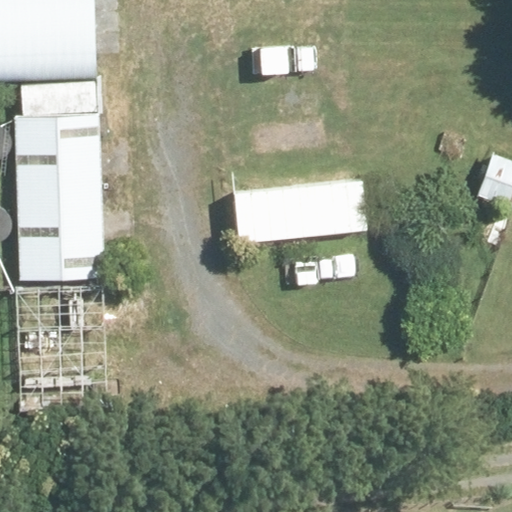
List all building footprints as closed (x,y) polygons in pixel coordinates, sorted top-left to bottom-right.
[(0,0),(0,81),(17,81),(98,82),(98,0),(0,0)] [(100,282),(102,82),(98,82),(17,81),(17,133),(17,151),(16,282),(96,282),(100,282)] [(349,160),(348,130),(260,135),(262,165),(349,160)] [(511,153),(493,147),(478,190),(511,202),(511,153)] [(366,183),(232,190),(235,238),(369,231),(366,183)]
